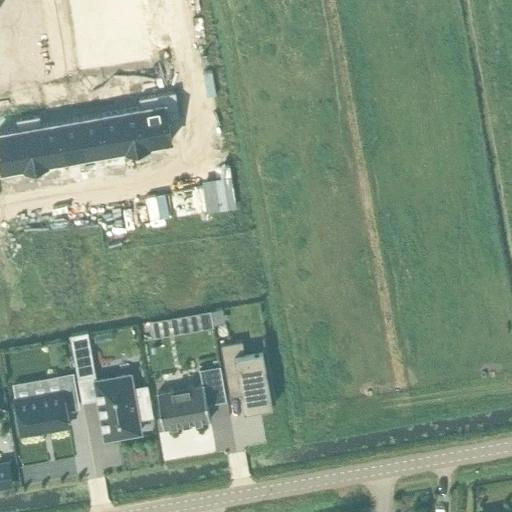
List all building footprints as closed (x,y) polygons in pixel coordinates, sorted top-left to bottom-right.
[(107,12),(104,0),(73,0),(77,18),(107,12)] [(137,7),(136,0),(104,0),(107,12),(137,7)] [(142,30),(137,7),(107,12),(111,36),(142,30)] [(111,36),(107,12),(77,18),(81,41),(111,36)] [(154,28),(164,27),(162,17),(152,19),(154,28)] [(156,38),(165,36),(164,27),(154,28),(156,38)] [(146,55),(142,30),(111,36),(115,60),(146,55)] [(56,36),(58,45),(68,44),(66,34),(56,36)] [(115,60),(111,36),(81,41),(85,66),(115,60)] [(68,44),(58,45),(60,55),(69,53),(68,44)] [(138,80),(136,71),(115,75),(116,85),(138,80)] [(104,77),(94,78),(96,88),(105,87),(104,77)] [(96,88),(94,78),(85,80),(87,90),(96,88)] [(56,95),(65,94),(63,84),(54,86),(56,95)] [(54,86),(44,87),(46,97),(56,95),(54,86)] [(175,90),(139,97),(141,106),(142,106),(148,144),(149,144),(172,140),(168,119),(180,117),(175,90)] [(24,101),(22,91),(12,93),(14,103),(24,101)] [(141,106),(120,110),(127,148),(126,148),(126,149),(149,145),(149,144),(148,144),(142,106),(141,106)] [(120,110),(100,113),(107,151),(126,148),(127,148),(120,110)] [(100,113),(80,117),(87,155),(107,151),(100,113)] [(39,115),(16,119),(18,128),(19,128),(25,166),(24,166),(25,167),(48,163),(48,162),(47,162),(40,124),(41,124),(39,115)] [(80,117),(60,121),(67,158),(87,155),(80,117)] [(41,124),(40,124),(47,162),(48,162),(51,161),(67,158),(60,121),(41,124)] [(0,131),(0,158),(2,170),(24,166),(25,166),(19,128),(18,128),(0,131)] [(211,309),(194,312),(197,328),(213,325),(211,309)] [(152,367),(170,366),(167,317),(150,318),(152,367)] [(88,331),(70,334),(73,351),(79,350),(91,347),(88,331)] [(242,340),(221,343),(221,344),(225,370),(230,395),(232,395),(232,394),(231,393),(240,391),(243,390),(249,389),(251,400),(252,406),(276,401),(267,350),(260,351),(245,353),(244,347),(242,340)] [(202,384),(157,392),(163,421),(164,427),(168,426),(210,419),(207,403),(226,400),(220,364),(200,368),(202,384)] [(16,398),(15,398),(22,433),(69,424),(66,410),(63,390),(75,387),(73,373),(60,375),(61,383),(62,389),(58,390),(16,398)] [(130,373),(95,380),(99,401),(105,437),(140,431),(141,431),(140,431),(138,417),(146,416),(153,414),(149,393),(148,385),(136,387),(133,388),(132,381),(130,373)] [(9,462),(0,463),(0,485),(13,483),(9,462)]
